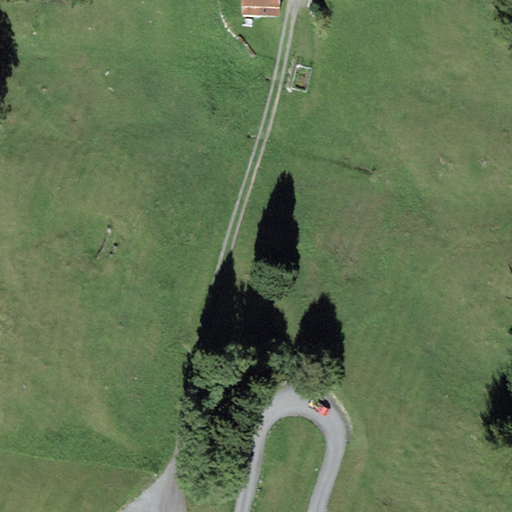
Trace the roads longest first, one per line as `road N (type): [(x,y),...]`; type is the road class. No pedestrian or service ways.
road 1 (track): [(293,0),(163,511)]
road 2 (unclassified): [(243,511),(267,418),(299,402),(322,412),(336,437),(316,511)]
